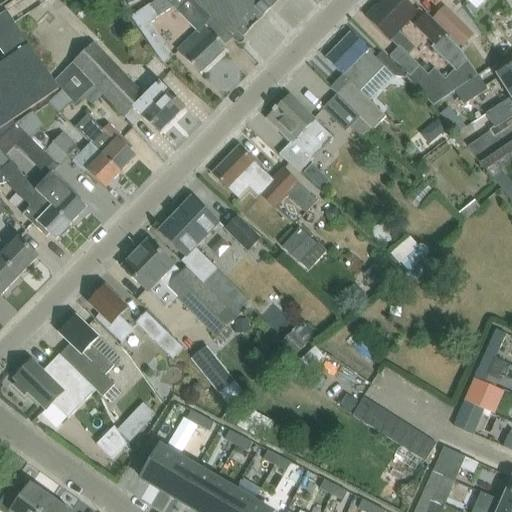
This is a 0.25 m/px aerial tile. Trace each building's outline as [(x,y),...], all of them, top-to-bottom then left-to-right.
[(16,0),(4,8),(6,12),(15,25),(50,0),(16,0)] [(124,0),(126,4),(135,0),(192,0),(213,21),(232,38),(238,44),(239,44),(241,45),(242,44),(244,43),(244,41),(244,39),(243,37),(238,33),(259,12),(264,17),(272,9),(266,4),(270,0),(124,0)] [(150,22),(173,7),(197,33),(178,51),(200,74),(226,49),(224,46),(232,38),(213,21),(192,0),(157,0),(131,17),(164,64),(174,56),(150,22)] [(460,49),(446,35),(447,34),(425,13),(414,25),(433,45),(431,47),(454,70),(446,79),(435,68),(429,75),(409,55),(416,48),(400,32),(418,14),(403,0),(384,0),(367,18),(383,34),(383,33),(398,48),(390,56),(408,74),(406,76),(407,78),(433,106),(478,76),(460,49)] [(433,19),(463,47),(474,35),(445,6),(433,19)] [(0,128),(59,89),(55,83),(15,25),(6,12),(0,16),(0,49),(7,60),(0,64),(0,128)] [(331,89),(337,95),(370,127),(373,130),(386,117),(361,92),(384,68),(394,77),(407,78),(406,76),(382,52),(376,58),(351,34),(326,59),(343,76),(331,89)] [(126,101),(159,134),(184,109),(159,83),(146,96),(94,42),(54,81),(75,105),(94,86),(117,110),(126,101)] [(504,87),(511,98),(511,97),(511,66),(497,76),(504,87)] [(479,77),(455,92),(463,105),(487,89),(479,77)] [(346,132),(350,127),(360,137),(370,127),(337,95),(323,110),(346,132)] [(279,155),(299,174),(333,139),(290,97),(277,109),(276,108),(272,112),(273,113),(267,120),(291,143),(279,155)] [(511,97),(511,98),(472,123),(473,123),(471,124),(479,138),(467,147),(479,161),(511,140),(511,97)] [(439,117),(449,128),(450,127),(457,135),(466,127),(449,107),(440,115),(441,116),(439,117)] [(87,115),(75,127),(91,143),(122,172),(136,157),(130,151),(132,148),(118,134),(108,125),(103,130),(87,115)] [(449,128),(439,117),(430,125),(439,137),(449,128)] [(40,130),(31,138),(60,166),(67,157),(72,162),(96,186),(99,183),(105,189),(122,172),(91,143),(82,152),(77,147),(78,146),(63,132),(54,143),(40,130)] [(26,134),(16,144),(45,174),(56,164),(31,138),(26,134)] [(511,140),(479,161),(503,190),(511,184),(511,182),(504,173),(506,171),(509,175),(511,173),(511,140)] [(239,148),(213,174),(238,199),(249,187),(258,196),(260,194),(261,195),(262,194),(277,207),(288,196),(306,213),(317,201),(298,184),(300,183),(284,168),(272,181),(239,148)] [(0,185),(5,184),(1,170),(9,163),(0,153),(0,185)] [(9,163),(1,170),(5,184),(29,206),(22,214),(32,224),(47,238),(50,235),(56,240),(64,232),(66,233),(70,229),(69,226),(71,225),(40,195),(36,192),(23,177),(9,163)] [(327,180),(316,170),(308,179),(318,189),(327,180)] [(54,173),(36,192),(40,195),(71,225),(86,209),(80,202),(82,200),(68,186),(54,173)] [(511,184),(503,190),(511,201),(511,184)] [(220,224),(206,211),(192,197),(158,232),(185,258),(182,260),(239,315),(241,313),(207,280),(217,269),(196,249),(220,224)] [(249,252),(261,239),(237,216),(225,229),(249,252)] [(388,229),(373,233),(376,245),(378,245),(391,241),(388,229)] [(426,269),(444,253),(424,231),(406,248),(426,269)] [(276,258),(285,244),(273,235),(263,249),(276,258)] [(38,258),(24,244),(17,237),(7,247),(0,239),(0,257),(20,277),(38,258)] [(180,273),(162,255),(148,241),(122,268),(136,282),(166,309),(176,299),(215,338),(211,341),(217,348),(224,341),(219,336),(237,318),(239,315),(182,260),(181,262),(186,267),(180,273)] [(0,295),(1,296),(20,277),(0,257),(0,295)] [(356,304),(364,295),(353,285),(345,293),(356,304)] [(127,308),(105,287),(89,304),(100,315),(96,319),(121,344),(134,330),(119,316),(127,308)] [(390,307),(388,316),(400,318),(401,309),(390,307)] [(172,359),(182,348),(146,313),(136,323),(155,342),(172,359)] [(198,342),(207,333),(188,316),(180,325),(198,342)] [(76,317),(60,334),(70,345),(60,356),(96,391),(103,398),(115,385),(105,376),(114,367),(108,362),(109,361),(101,353),(100,354),(91,346),(98,338),(90,331),(76,317)] [(248,320),(234,321),(235,335),(248,335),(248,320)] [(485,353),(496,358),(507,334),(496,329),(485,353)] [(363,337),(373,365),(391,358),(382,331),(363,337)] [(119,366),(129,357),(115,344),(106,353),(119,366)] [(496,358),(485,353),(474,378),(485,383),(485,382),(496,387),(506,362),(496,358)] [(68,420),(96,391),(60,356),(43,372),(33,362),(14,380),(17,383),(14,387),(24,397),(28,393),(46,411),(52,404),(68,420)] [(475,405),(481,393),(485,383),(474,378),(464,402),(485,410),(475,405)] [(347,394),(341,405),(351,411),(358,401),(347,394)] [(437,444),(364,397),(352,415),(426,462),(437,444)] [(485,410),(464,402),(453,426),(474,435),(481,419),(505,430),(509,421),(485,410)] [(130,443),(152,419),(140,407),(117,431),(130,443)] [(246,408),(236,427),(264,442),(274,423),(246,408)] [(191,411),(186,420),(198,426),(202,417),(191,411)] [(202,417),(198,426),(209,432),(214,423),(202,417)] [(112,460),(127,445),(117,431),(115,427),(97,445),(112,460)] [(511,450),(511,430),(509,435),(508,434),(503,447),(511,450)] [(229,431),(225,440),(236,446),(241,437),(229,431)] [(241,437),(236,446),(248,452),(252,443),(241,437)] [(159,489),(178,457),(159,446),(140,478),(159,489)] [(455,481),(466,457),(443,447),(433,472),(455,481)] [(267,451),(263,460),(274,466),(279,457),(267,451)] [(159,489),(178,501),(197,469),(178,457),(159,489)] [(279,457),(274,466),(286,472),(290,463),(279,457)] [(178,501),(196,511),(197,511),(216,480),(197,469),(178,501)] [(455,481),(433,472),(432,471),(421,497),(444,507),(455,481)] [(222,511),(235,491),(216,480),(197,511),(222,511)] [(324,480),(320,489),(331,495),(336,486),(324,480)] [(502,503),(511,507),(511,481),(503,502),(502,503)] [(22,497),(11,511),(41,511),(51,499),(31,485),(22,497)] [(336,486),(331,495),(342,501),(347,492),(336,486)] [(0,511),(11,511),(22,497),(10,488),(0,501),(0,511)] [(222,511),(248,511),(254,503),(235,491),(222,511)] [(511,511),(511,507),(502,503),(503,502),(481,493),(472,511),(511,511)] [(441,511),(444,507),(421,497),(414,511),(441,511)] [(70,511),(51,499),(41,511),(70,511)] [(362,500),(358,509),(363,511),(370,511),(374,506),(362,500)] [(269,511),(254,503),(248,511),(269,511)]
